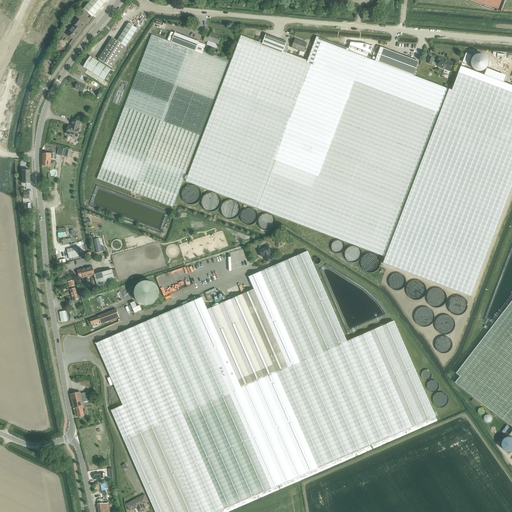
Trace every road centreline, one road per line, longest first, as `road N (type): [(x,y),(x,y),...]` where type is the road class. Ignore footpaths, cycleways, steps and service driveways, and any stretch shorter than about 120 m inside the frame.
road 1 (unclassified): [(75,437),(48,283),(38,145),(58,81),(120,0)]
road 2 (unclassified): [(511,42),(167,9),(144,0)]
